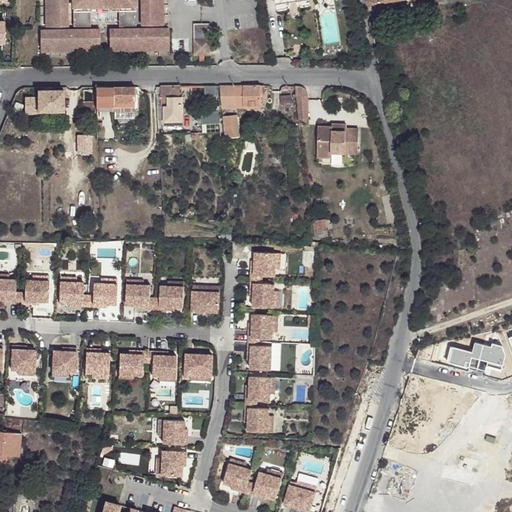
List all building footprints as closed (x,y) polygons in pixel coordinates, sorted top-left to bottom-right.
[(67,0),(46,0),(47,28),(67,27),(67,0)] [(135,0),(73,0),(74,27),(85,27),(85,12),(124,11),(125,27),(136,27),(135,0)] [(163,0),(142,0),(143,26),(163,26),(163,0)] [(85,12),(85,27),(91,27),(91,16),(119,16),(119,27),(125,27),(124,11),(85,12)] [(377,13),(369,22),(375,27),(382,18),(377,13)] [(194,25),(194,50),(210,49),(210,24),(194,25)] [(169,30),(110,31),(110,51),(170,51),(169,39),(169,30)] [(100,31),(41,31),(41,52),(101,52),(100,31)] [(261,86),(218,87),(221,109),(243,110),(243,106),(261,107),(261,98),(261,86)] [(135,106),(135,87),(97,87),(97,90),(97,101),(97,107),(135,106)] [(180,87),(157,87),(159,121),(169,121),(169,122),(183,121),(183,98),(181,98),(180,87)] [(205,87),(206,97),(212,96),(214,112),(202,113),(202,124),(219,124),(215,87),(205,87)] [(303,88),(294,87),(298,120),(308,120),(308,95),(306,91),(303,88)] [(64,90),(56,90),(42,90),(40,90),(39,96),(39,110),(39,111),(64,111),(64,90)] [(94,110),(94,102),(84,102),(84,110),(94,110)] [(223,116),(225,134),(230,134),(230,143),(238,142),(238,133),(239,133),(237,114),(223,116)] [(332,128),(318,128),(317,158),(331,159),(332,154),(358,155),(359,131),(346,130),(345,133),(332,132),(332,128)] [(324,221),(313,222),(314,230),(325,229),(324,221)] [(276,253),(255,252),(255,261),(255,268),(251,268),(251,275),(263,276),(275,276),(276,270),(276,253)] [(10,279),(0,278),(0,299),(1,299),(8,300),(8,303),(16,304),(16,291),(17,279),(10,279)] [(25,292),(25,304),(32,304),(33,301),(40,301),(49,302),(50,281),(33,280),(26,280),(25,292)] [(60,281),(59,302),(68,302),(76,303),(75,306),(83,307),(83,294),(84,282),(77,282),(60,281)] [(93,295),(92,307),(100,307),(100,304),(107,304),(116,304),(117,283),(100,283),(93,283),(93,295)] [(263,284),(250,283),(250,290),(254,291),(253,298),(253,307),(274,308),(275,291),(275,284),(263,284)] [(144,285),(128,284),(127,305),(136,305),(143,306),(143,309),(150,310),(151,297),(151,285),(144,285)] [(160,285),(160,297),(159,310),(167,310),(167,307),(174,307),(183,307),(184,287),(167,286),(160,285)] [(200,288),(193,288),(192,311),(219,312),(220,292),(207,291),(208,288),(200,288)] [(274,315),(253,314),(252,323),(252,330),(248,330),(248,338),(261,338),(273,339),(273,332),(274,315)] [(20,345),(13,345),(12,369),(19,370),(35,370),(36,349),(27,349),(20,349),(20,345)] [(251,360),(250,369),(271,370),(272,353),(272,346),(260,346),(248,345),(247,353),(251,353),(251,360)] [(62,350),(53,350),(52,371),(69,372),(76,372),(77,347),(69,347),(69,351),(62,350)] [(94,348),(87,348),(86,372),(93,373),(109,373),(110,352),(101,352),(94,352),(94,348)] [(128,353),(119,353),(118,374),(135,375),(142,375),(143,362),(143,350),(136,350),(136,354),(128,353)] [(153,351),(143,350),(143,362),(153,362),(153,351)] [(161,351),(153,351),(153,362),(152,375),(159,376),(176,376),(177,355),(168,355),(160,355),(161,351)] [(185,353),(184,377),(191,377),(198,377),(198,374),(211,375),(212,354),(185,353)] [(271,377),(250,376),(250,385),(249,393),(246,392),(245,400),(258,400),(270,401),(270,394),(271,377)] [(257,408),(245,407),(245,415),(248,415),(248,422),(248,431),(269,432),(269,415),(270,409),(257,408)] [(184,420),(163,419),(163,435),(162,442),(187,443),(187,436),(184,436),(184,429),(184,420)] [(21,434),(0,431),(0,457),(6,459),(6,456),(19,457),(21,434)] [(187,451),(162,450),(162,457),(161,474),(182,474),(182,465),(182,458),(186,459),(187,451)] [(231,459),(229,463),(245,468),(247,463),(231,459)] [(245,468),(229,463),(224,483),(232,486),(239,488),(238,491),(245,493),(249,481),(252,470),(245,468)] [(267,469),(266,474),(282,478),(283,473),(267,469)] [(256,483),(253,495),(260,497),(261,494),(268,496),(276,498),(282,478),(266,474),(259,472),(256,483)] [(298,480),(297,483),(305,485),(304,488),(316,492),(318,485),(298,480)] [(291,481),(284,504),(310,511),(316,492),(304,488),(305,485),(297,483),(291,481)] [(101,511),(136,511),(137,510),(130,508),(128,511),(117,511),(119,505),(105,501),(101,511)]
